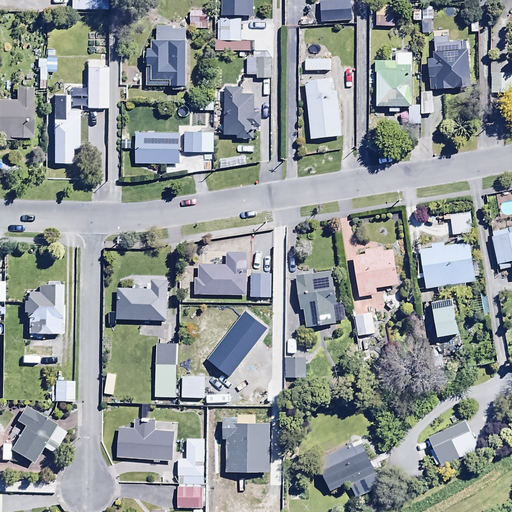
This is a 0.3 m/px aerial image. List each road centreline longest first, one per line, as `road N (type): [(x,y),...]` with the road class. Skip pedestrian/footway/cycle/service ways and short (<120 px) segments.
road 1 (residential): [(511,153),(168,213),(93,218)]
road 2 (residential): [(86,489),(93,218)]
road 3 (unknown): [(93,218),(105,149),(111,9)]
